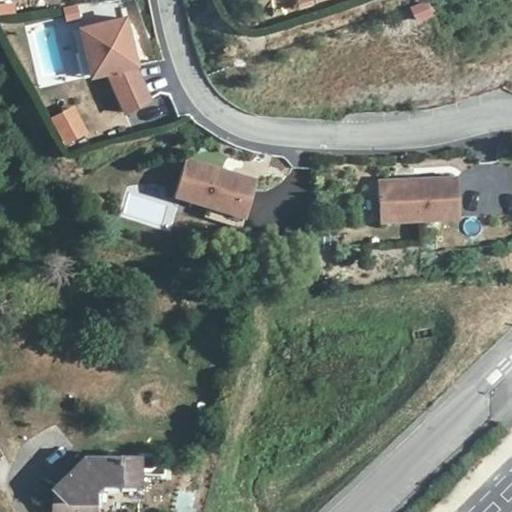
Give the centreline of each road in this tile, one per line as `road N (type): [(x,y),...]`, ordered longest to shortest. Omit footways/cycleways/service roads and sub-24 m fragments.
road 1 (residential): [(164,0),(191,99),(238,129),(357,142),(511,122)]
road 2 (unclassified): [(511,361),(357,511)]
